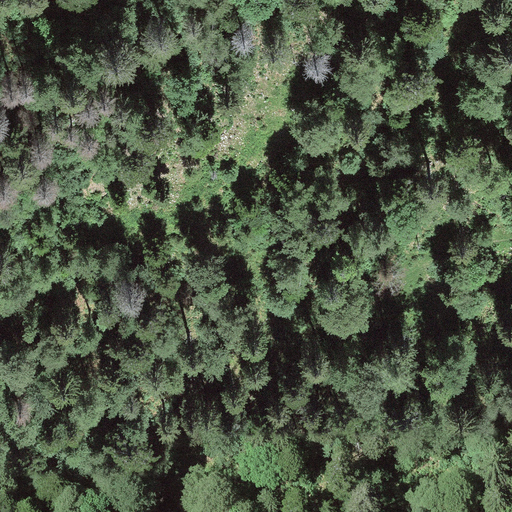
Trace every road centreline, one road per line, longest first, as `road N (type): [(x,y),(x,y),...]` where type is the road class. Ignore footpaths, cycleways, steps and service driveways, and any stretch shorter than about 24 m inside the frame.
road 1 (track): [(202,510),(257,370),(511,245)]
road 2 (track): [(0,428),(203,511)]
